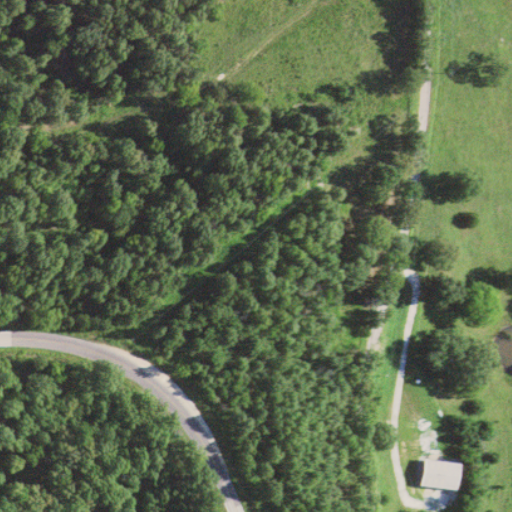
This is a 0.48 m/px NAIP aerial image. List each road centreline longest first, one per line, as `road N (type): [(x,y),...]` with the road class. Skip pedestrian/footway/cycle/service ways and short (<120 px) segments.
road 1 (residential): [(430,0),(430,91),(415,208),(366,392),(373,511)]
road 2 (secondary): [(236,511),(203,437),(143,373),(94,351),(0,344)]
